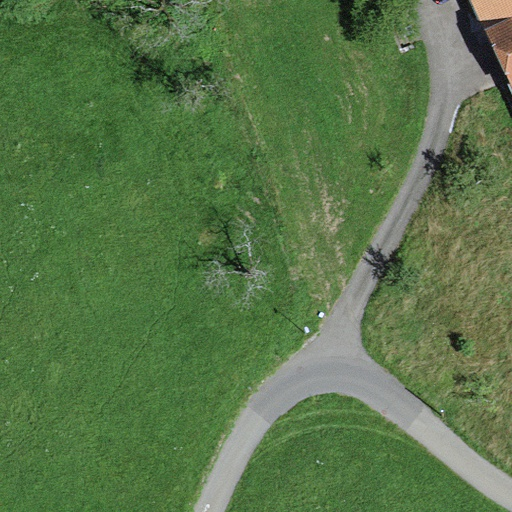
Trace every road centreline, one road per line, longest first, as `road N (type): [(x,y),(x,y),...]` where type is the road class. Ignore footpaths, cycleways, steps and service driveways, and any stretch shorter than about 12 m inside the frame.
road 1 (unclassified): [(511,488),(373,383),(335,368),(303,373),(271,396),(245,428),(206,511)]
road 2 (track): [(443,68),(432,139),(346,309),(335,368)]
